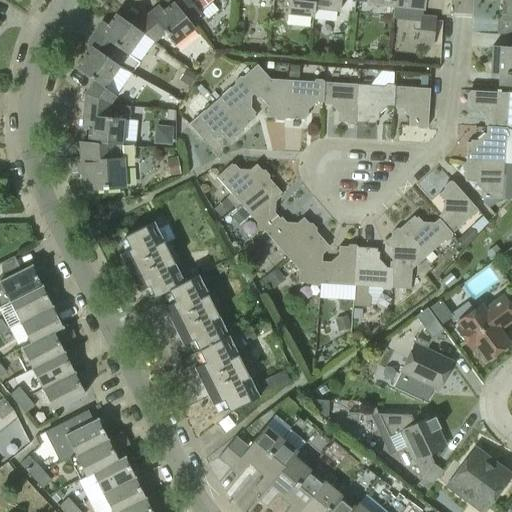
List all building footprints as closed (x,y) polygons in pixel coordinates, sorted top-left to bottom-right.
[(232,0),(177,0),(173,3),(190,24),(191,23),(201,15),(200,12),(213,0),(218,0),(218,2),(232,3),(232,0)] [(275,0),(287,1),(286,15),(313,18),(314,10),(313,10),(313,0),(275,0)] [(340,0),(313,0),(313,10),(314,10),(339,12),(340,0)] [(394,0),(394,6),(423,9),(423,0),(394,0)] [(511,0),(502,0),(501,21),(511,21),(511,0)] [(191,23),(190,24),(173,3),(163,12),(158,6),(133,27),(131,28),(141,35),(153,42),(154,42),(155,43),(164,35),(173,46),(195,28),(191,23)] [(131,73),(153,42),(141,35),(131,28),(133,27),(116,15),(108,26),(102,22),(86,44),(91,47),(107,58),(119,66),(131,73)] [(435,18),(420,17),(418,44),(432,46),(435,18)] [(511,47),(492,46),(490,74),(511,75),(511,47)] [(94,81),(85,94),(84,103),(111,105),(131,73),(119,66),(107,58),(91,47),(76,69),(94,81)] [(267,118),(286,119),(288,80),(270,79),(257,64),(243,77),(255,93),(267,107),(267,118)] [(299,65),(289,65),(288,79),(298,79),(299,65)] [(196,76),(185,69),(179,79),(190,87),(196,76)] [(427,76),(419,75),(419,86),(427,87),(427,76)] [(215,101),(241,130),(255,117),(250,111),(251,96),(255,93),(243,77),(239,76),(235,81),(234,84),(215,101)] [(313,82),(288,80),(286,119),(305,120),(305,112),(316,102),(322,103),(323,82),(324,83),(322,80),(315,79),(313,82)] [(338,113),(337,122),(356,123),(359,84),(324,83),(323,82),(322,103),(328,103),(338,113)] [(384,86),(359,84),(356,123),(376,124),(376,116),(387,106),(393,107),(394,87),(395,87),(393,84),(386,83),(384,86)] [(199,84),(195,89),(201,94),(205,90),(199,84)] [(429,89),(395,87),(394,87),(393,107),(399,107),(409,118),(408,126),(427,127),(429,89)] [(486,121),(486,127),(506,128),(506,127),(508,93),(470,91),(469,110),(477,110),(486,121)] [(215,101),(189,125),(202,140),(207,135),(221,136),(227,143),(241,130),(215,101)] [(88,143),(121,146),(134,147),(135,147),(137,121),(129,120),(130,106),(111,105),(84,103),(82,128),(89,129),(88,143)] [(466,162),(504,164),(511,164),(511,165),(511,127),(506,127),(506,128),(486,127),(486,133),(475,143),(467,142),(466,162)] [(121,146),(88,143),(81,142),(84,190),(123,188),(121,146)] [(166,159),(169,176),(179,174),(176,156),(166,159)] [(482,199),(491,208),(499,199),(508,200),(511,196),(511,165),(511,164),(504,164),(466,162),(463,163),(462,170),(465,172),(464,181),(473,181),(482,192),(482,199)] [(216,177),(240,204),(268,179),(256,164),(249,170),(235,169),(231,164),(216,177)] [(264,231),(278,218),(274,213),(275,198),(281,193),(268,179),(240,204),(256,223),(256,226),(260,231),(264,231)] [(451,234),(452,234),(478,211),(452,182),(438,194),(444,201),(443,215),(438,219),(451,234)] [(226,198),(213,209),(220,218),(233,207),(226,198)] [(238,225),(249,216),(240,207),(230,216),(231,218),(238,225)] [(452,234),(451,234),(438,219),(434,223),(419,222),(413,216),(399,229),(425,257),(443,241),(447,241),(451,237),(452,234)] [(297,223),(282,223),(278,218),(264,231),(287,257),(316,232),(303,218),(297,223)] [(154,298),(168,291),(183,282),(152,222),(123,237),(130,250),(119,255),(138,292),(148,287),(154,298)] [(458,239),(464,248),(477,236),(470,228),(458,239)] [(411,269),(425,257),(399,229),(385,242),(392,250),(391,268),(391,288),(410,289),(411,269)] [(320,284),(321,264),(322,251),(328,246),(316,232),(287,257),(299,271),(298,283),(309,283),(311,286),(318,286),(320,284)] [(260,251),(252,241),(243,248),(251,259),(260,251)] [(496,244),(485,252),(491,261),(502,253),(496,244)] [(320,284),(355,286),(358,248),(338,247),(338,255),(327,265),(321,264),(320,284)] [(377,249),(358,248),(355,286),(356,286),(355,306),(370,307),(370,299),(367,297),(368,286),(380,287),(383,290),(389,290),(391,288),(391,268),(386,268),(376,257),(377,249)] [(0,284),(9,302),(41,286),(31,265),(20,271),(13,256),(0,263),(0,284)] [(198,274),(195,267),(185,271),(188,278),(198,274)] [(276,268),(262,280),(271,292),(285,280),(276,268)] [(457,280),(451,273),(442,281),(448,288),(457,280)] [(199,352),(228,336),(198,275),(183,282),(168,291),(174,303),(164,308),(183,345),(193,340),(199,352)] [(20,323),(52,307),(41,286),(9,302),(20,323)] [(471,352),(475,349),(485,362),(510,344),(500,330),(511,321),(511,308),(502,295),(486,306),(483,301),(455,322),(458,327),(455,330),(471,352)] [(62,328),(62,327),(52,307),(20,323),(30,343),(30,344),(62,328)] [(415,316),(431,339),(443,331),(427,308),(415,316)] [(353,309),(353,319),(361,319),(362,309),(353,309)] [(335,319),(339,332),(352,328),(347,315),(335,319)] [(0,318),(0,334),(8,329),(1,318),(0,318)] [(420,326),(415,320),(409,324),(414,330),(420,326)] [(25,372),(31,369),(63,353),(58,343),(62,341),(63,343),(74,337),(68,324),(62,327),(62,328),(30,344),(30,343),(15,350),(25,372)] [(223,400),(229,412),(259,397),(228,336),(199,352),(204,363),(194,368),(213,405),(223,400)] [(416,337),(399,373),(438,391),(451,363),(426,351),(429,343),(416,337)] [(42,390),(74,373),(63,353),(31,369),(42,390)] [(284,370),(256,384),(261,395),(289,380),(284,370)] [(42,390),(52,410),(84,394),(74,373),(42,390)] [(25,397),(27,396),(19,386),(9,394),(17,404),(25,397)] [(25,397),(17,404),(25,414),(34,406),(27,396),(25,397)] [(0,399),(0,461),(15,450),(6,435),(0,439),(0,428),(17,415),(3,397),(0,399)] [(107,440),(107,439),(97,419),(92,421),(88,411),(46,432),(62,462),(69,459),(107,440)] [(423,497),(431,487),(442,471),(433,464),(429,455),(445,447),(431,417),(398,432),(413,463),(414,462),(421,479),(413,490),(423,497)] [(249,464),(257,470),(283,438),(267,425),(247,449),(234,438),(218,458),(231,469),(230,469),(239,476),(249,464)] [(80,480),(93,473),(92,473),(118,460),(117,460),(113,450),(116,449),(117,451),(128,445),(122,432),(107,439),(107,440),(69,459),(80,480)] [(264,476),(253,488),(261,495),(295,455),(295,456),(298,451),(283,438),(257,470),(264,476)] [(446,487),(478,511),(481,511),(511,476),(474,449),(446,487)] [(20,463),(27,472),(37,464),(29,455),(20,463)] [(266,506),(276,494),(283,500),(309,468),(295,456),(295,455),(261,495),(257,499),(266,506)] [(92,473),(93,473),(80,480),(78,481),(87,500),(102,493),(134,478),(124,457),(117,460),(118,460),(92,473)] [(13,469),(6,461),(0,466),(0,474),(2,477),(13,469)] [(27,472),(34,479),(43,470),(37,464),(27,472)] [(285,511),(299,511),(325,480),(309,468),(283,500),(290,506),(285,511)] [(43,470),(34,479),(42,488),(51,480),(43,470)] [(102,493),(111,511),(116,511),(145,498),(144,498),(134,478),(102,493)] [(324,511),(340,493),(325,480),(299,511),(324,511)] [(63,496),(58,490),(51,497),(56,503),(63,496)] [(151,511),(150,509),(154,507),(155,509),(166,503),(159,490),(144,498),(145,498),(116,511),(151,511)] [(350,511),(355,507),(356,506),(355,505),(340,493),(324,511),(350,511)] [(376,511),(381,506),(365,493),(355,505),(356,506),(355,507),(350,511),(376,511)] [(64,511),(69,511),(76,507),(67,497),(58,506),(64,511)]
